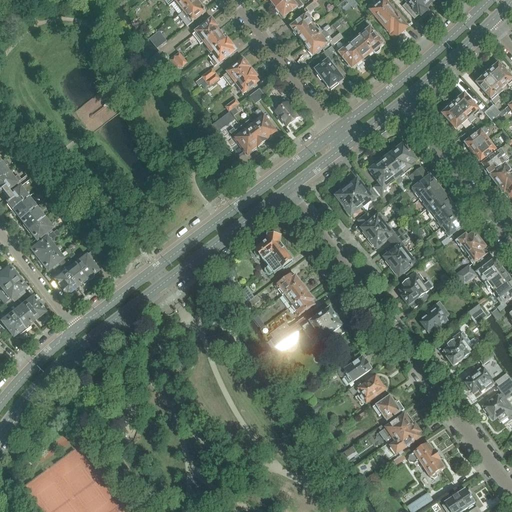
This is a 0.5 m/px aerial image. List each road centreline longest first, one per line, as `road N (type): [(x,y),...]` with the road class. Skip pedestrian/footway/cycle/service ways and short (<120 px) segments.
road 1 (tertiary): [(0,433),(48,374),(286,191)]
road 2 (residential): [(511,492),(286,191)]
road 3 (tertiary): [(334,133),(74,330)]
road 4 (tertiary): [(489,0),(334,133)]
road 5 (residential): [(511,245),(401,102)]
road 6 (residential): [(334,133),(231,0)]
road 7 (residential): [(0,233),(74,330)]
road 8 (tertiary): [(401,102),(491,21)]
